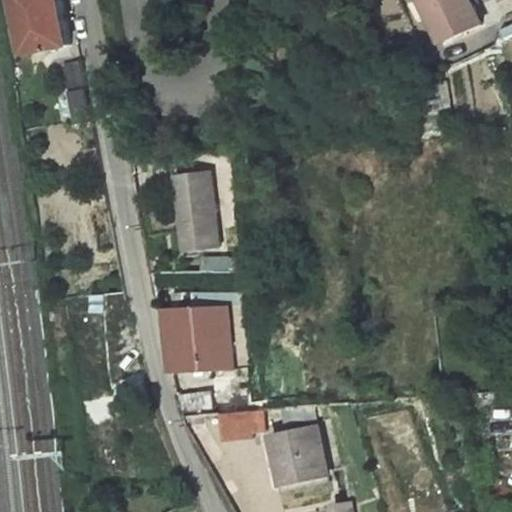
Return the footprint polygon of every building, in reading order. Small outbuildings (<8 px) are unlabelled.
[(18,0),(29,52),(74,45),(65,0),(18,0)] [(414,6),(424,27),(433,22),(444,46),(483,28),(469,0),(422,0),(423,2),(414,6)] [(66,63),(78,124),(96,122),(82,49),(72,50),(73,61),(66,63)] [(177,175),(186,249),(220,246),(211,172),(177,175)] [(280,270),(285,291),(304,289),(303,268),(280,270)] [(154,270),(160,295),(173,293),(168,270),(154,270)] [(168,300),(174,371),(237,369),(230,304),(200,306),(199,297),(168,300)] [(261,347),(248,349),(251,367),(264,365),(261,347)] [(211,391),(179,394),(185,414),(206,412),(212,412),(211,391)] [(263,416),(238,418),(238,432),(269,430),(268,425),(318,422),(316,404),(264,408),(263,416)] [(207,421),(238,418),(263,416),(264,408),(212,412),(206,412),(207,421)] [(325,475),(316,427),(277,434),(287,483),(325,475)] [(224,481),(231,495),(241,490),(234,476),(224,481)]
